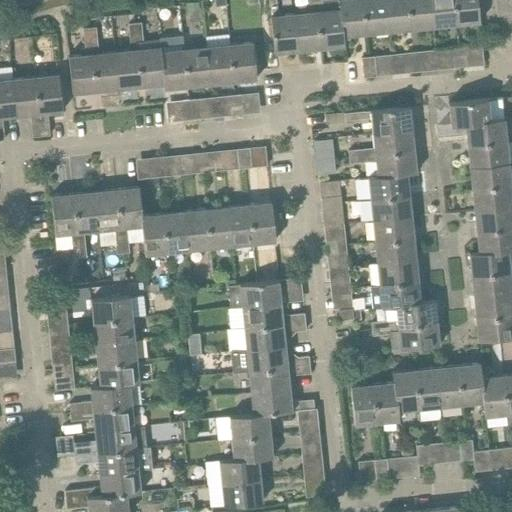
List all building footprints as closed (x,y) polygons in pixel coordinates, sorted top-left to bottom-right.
[(268,0),(274,53),(298,51),(294,13),(278,15),(276,0),(268,0)] [(344,46),(343,36),(338,8),(323,10),(322,0),(308,0),(309,7),(316,6),(320,49),(344,46)] [(343,36),(366,34),(362,0),(337,0),(338,8),(343,36)] [(362,0),(366,34),(388,31),(385,0),(362,0)] [(385,0),(388,31),(411,29),(408,0),(385,0)] [(408,0),(411,29),(434,27),(431,0),(408,0)] [(431,0),(434,27),(457,24),(454,0),(431,0)] [(454,0),(457,24),(480,22),(477,0),(454,0)] [(511,0),(494,0),(495,11),(511,9),(511,0)] [(298,51),(320,49),(316,6),(309,7),(310,11),(294,13),(298,51)] [(129,35),(142,33),(141,23),(128,25),(129,35)] [(32,24),(15,28),(17,35),(19,41),(35,37),(32,24)] [(84,39),(97,38),(96,28),(82,29),(84,39)] [(141,86),(164,84),(161,51),(161,46),(144,48),(142,33),(129,35),(130,44),(137,44),(141,86)] [(96,91),(118,89),(114,51),(98,53),(97,38),(84,39),(84,49),(92,48),(96,91)] [(256,80),(255,71),(252,42),(231,44),(235,82),(256,80)] [(118,89),(141,86),(137,44),(130,44),(130,49),(114,51),(118,89)] [(210,84),(235,82),(231,44),(206,47),(210,84)] [(187,87),(210,84),(206,47),(184,49),(187,87)] [(453,59),(466,57),(465,47),(452,49),(453,59)] [(72,93),(96,91),(92,48),(84,49),(85,54),(68,56),(72,93)] [(164,89),(187,87),(184,49),(161,51),(164,84),(164,89)] [(408,63),(421,62),(419,52),(407,54),(408,63)] [(362,69),(375,68),(374,57),(361,58),(362,69)] [(454,69),(467,67),(466,57),(453,59),(454,69)] [(409,73),(422,72),(421,62),(408,63),(409,73)] [(363,78),(376,77),(375,68),(362,69),(363,78)] [(62,112),(59,74),(36,76),(42,137),(50,136),(48,113),(62,112)] [(33,138),(42,137),(36,76),(13,79),(16,117),(30,115),(33,138)] [(2,118),(16,117),(13,79),(0,80),(0,141),(4,141),(2,118)] [(229,106),(242,105),(241,95),(228,96),(229,106)] [(479,121),(490,120),(488,99),(449,103),(451,126),(466,125),(479,123),(479,121)] [(184,111),(196,110),(195,100),(183,101),(184,111)] [(230,116),(242,115),(242,105),(229,106),(230,116)] [(372,134),(412,130),(409,107),(345,114),(345,121),(370,119),(372,134)] [(184,121),(197,119),(196,110),(184,111),(184,121)] [(468,145),(507,141),(505,119),(490,120),(479,121),(479,123),(466,125),(468,145)] [(349,157),(414,151),(412,130),(372,134),(373,149),(349,151),(349,157)] [(316,138),(317,172),(336,171),(335,137),(316,138)] [(470,167),(509,163),(507,141),(468,145),(470,167)] [(238,160),(250,158),(249,148),(237,150),(238,160)] [(394,176),(407,174),(416,173),(414,151),(349,157),(350,164),(374,161),(376,176),(393,174),(394,176)] [(195,164),(207,163),(206,153),(194,154),(195,164)] [(152,168),(164,167),(163,157),(151,158),(152,168)] [(239,170),(251,168),(250,158),(238,160),(239,170)] [(196,174),(208,173),(207,163),(195,164),(196,174)] [(472,188),(511,184),(509,163),(470,167),(472,188)] [(153,178),(165,177),(164,167),(152,168),(153,178)] [(369,199),(409,195),(407,174),(394,176),(393,174),(376,176),(367,177),(369,199)] [(475,210),(511,205),(511,188),(511,184),(472,188),(475,210)] [(141,227),(141,216),(138,187),(117,189),(122,234),(127,233),(127,228),(141,227)] [(114,230),(115,244),(128,243),(127,233),(122,234),(117,189),(95,192),(100,231),(114,230)] [(84,233),(100,231),(95,192),(74,194),(79,238),(84,238),(84,233)] [(70,234),(72,249),(85,247),(84,238),(79,238),(74,194),(51,196),(55,236),(70,234)] [(372,220),(411,216),(409,195),(369,199),(372,220)] [(332,210),(342,209),(341,196),(331,197),(332,210)] [(322,211),(332,210),(331,197),(321,198),(322,211)] [(252,244),(275,242),(271,202),(248,205),(252,244)] [(232,247),(252,244),(248,205),(228,207),(232,247)] [(477,231),(511,227),(511,205),(475,210),(477,231)] [(210,249),(232,247),(228,207),(206,209),(210,249)] [(188,251),(210,249),(206,209),(184,211),(188,251)] [(167,253),(188,251),(184,211),(163,214),(167,253)] [(144,256),(167,253),(163,214),(141,216),(141,227),(144,256)] [(374,242),(413,238),(411,216),(372,220),(374,242)] [(479,252),(508,251),(511,250),(511,227),(477,231),(479,252)] [(376,265),(416,261),(413,238),(374,242),(376,265)] [(326,247),(346,245),(345,239),(325,241),(326,247)] [(115,246),(116,255),(123,254),(129,254),(128,243),(115,244),(115,246)] [(327,254),(347,252),(346,245),(326,247),(327,254)] [(72,249),(73,259),(86,258),(85,247),(72,249)] [(471,276),(511,272),(508,251),(479,252),(469,253),(471,276)] [(378,286),(418,282),(416,261),(376,265),(378,286)] [(474,298),(511,294),(511,285),(511,272),(471,276),(474,298)] [(241,308),(280,304),(279,290),(301,288),(301,279),(238,285),(241,308)] [(341,296),(351,295),(350,282),(340,283),(341,296)] [(395,307),(420,302),(418,282),(378,286),(381,308),(395,307)] [(331,297),(341,296),(340,283),(330,284),(331,297)] [(476,319),(511,315),(511,294),(474,298),(476,319)] [(92,322),(132,318),(130,297),(90,301),(92,322)] [(393,328),(437,323),(435,301),(420,302),(395,307),(396,320),(382,322),(383,335),(393,334),(393,328)] [(0,310),(1,317),(11,316),(9,304),(0,304),(0,310)] [(243,329),(305,322),(304,314),(281,316),(280,304),(241,308),(243,329)] [(339,320),(353,319),(352,309),(338,310),(339,320)] [(478,341),(511,337),(511,315),(476,319),(478,341)] [(95,344),(135,340),(132,318),(92,322),(95,344)] [(58,333),(68,332),(67,319),(57,320),(58,333)] [(48,334),(58,333),(57,320),(47,321),(48,334)] [(245,351),(285,347),(283,333),(306,331),(305,322),(243,329),(245,351)] [(383,335),(382,322),(371,323),(373,336),(383,335)] [(400,349),(439,345),(437,323),(393,328),(393,334),(398,333),(400,349)] [(188,335),(190,356),(201,355),(199,334),(188,335)] [(97,366),(137,362),(135,340),(95,344),(97,366)] [(309,365),(309,357),(286,360),(285,347),(245,351),(247,371),(309,365)] [(5,362),(15,361),(14,348),(4,349),(5,362)] [(62,363),(63,376),(73,375),(71,362),(62,363)] [(99,387),(130,385),(139,384),(137,362),(97,366),(99,387)] [(462,405),(483,403),(481,377),(480,362),(459,365),(462,405)] [(53,377),(63,376),(62,363),(52,364),(53,377)] [(249,394),(289,389),(288,376),(310,374),(309,365),(247,371),(249,394)] [(440,407),(462,405),(459,365),(436,367),(440,407)] [(419,410),(440,407),(436,367),(414,369),(419,410)] [(398,412),(419,410),(414,369),(392,371),(393,381),(398,412)] [(507,414),(511,413),(511,373),(503,375),(507,414)] [(484,417),(507,414),(503,375),(481,377),(483,403),(484,417)] [(399,421),(398,412),(393,381),(373,384),(377,423),(399,421)] [(355,426),(377,423),(373,384),(350,386),(355,426)] [(73,412),(132,406),(130,385),(99,387),(89,388),(90,402),(72,404),(73,412)] [(314,409),(314,407),(313,400),(290,402),(289,389),(249,394),(252,414),(268,414),(314,409)] [(95,433),(134,428),(132,406),(73,412),(74,421),(93,419),(95,433)] [(230,440),(270,436),(268,414),(252,414),(227,417),(230,440)] [(309,438),(319,437),(318,424),(308,425),(309,438)] [(299,439),(309,438),(308,425),(298,426),(299,439)] [(78,454),(136,448),(134,428),(95,433),(96,445),(77,447),(78,454)] [(232,460),(257,460),(272,458),(270,436),(230,440),(232,460)] [(460,451),(472,449),(471,439),(459,441),(460,451)] [(417,455),(429,454),(428,444),(416,445),(417,455)] [(99,475),(139,471),(136,448),(78,454),(78,464),(98,462),(99,475)] [(461,460),(473,459),(472,449),(460,451),(461,460)] [(418,465),(430,463),(429,454),(417,455),(418,465)] [(375,470),(387,469),(386,459),(374,460),(375,470)] [(221,485),(260,481),(257,460),(232,460),(218,461),(221,485)] [(314,481),(324,480),(323,467),(313,468),(314,481)] [(304,482),(314,481),(313,468),(303,469),(304,482)] [(376,480),(388,478),(387,469),(375,470),(376,480)] [(66,502),(127,495),(141,493),(139,471),(99,475),(101,488),(65,491),(66,502)] [(221,485),(223,506),(262,502),(260,481),(221,485)] [(128,511),(127,495),(66,502),(66,509),(88,507),(88,511),(128,511)]
